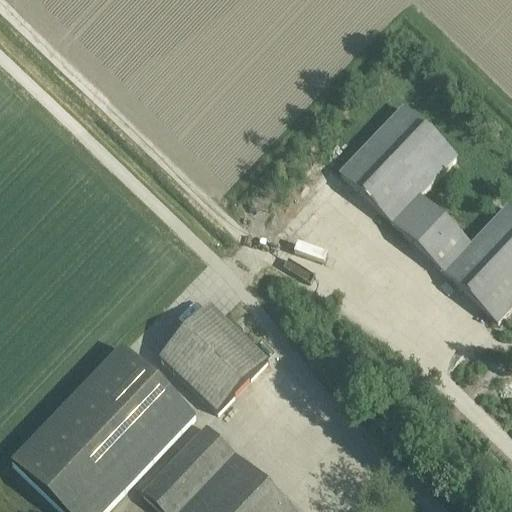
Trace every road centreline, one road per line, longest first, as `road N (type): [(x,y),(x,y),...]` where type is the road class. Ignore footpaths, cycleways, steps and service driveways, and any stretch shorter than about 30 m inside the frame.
road 1 (track): [(0,3),(254,245)]
road 2 (track): [(224,272),(0,58)]
